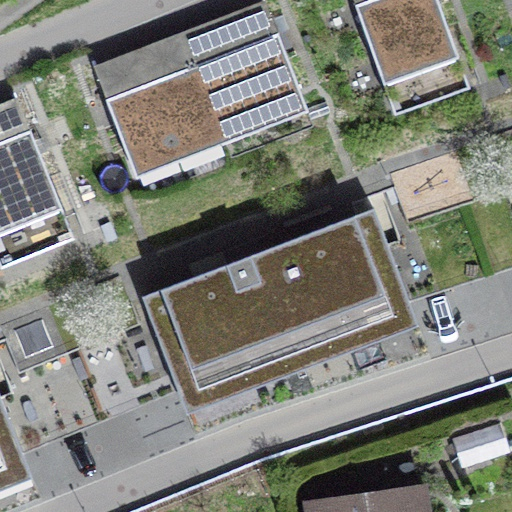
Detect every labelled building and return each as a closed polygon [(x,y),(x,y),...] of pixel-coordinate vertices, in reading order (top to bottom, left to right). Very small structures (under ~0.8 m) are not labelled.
[(264,0),(179,33),(218,135),(263,118),(258,104),(299,88),(264,0)] [(353,0),(395,114),(469,88),(437,0),(353,0)] [(173,152),(218,135),(179,33),(93,66),(127,154),(168,139),(173,152)] [(0,103),(0,266),(0,268),(74,238),(16,97),(0,103)] [(511,131),(363,181),(373,209),(387,244),(398,240),(413,280),(511,247),(511,131)] [(227,264),(142,297),(171,372),(178,390),(244,365),(249,379),(376,331),(371,317),(409,302),(387,244),(373,209),(227,264)] [(26,431),(171,372),(142,297),(132,269),(0,322),(0,394),(10,390),(26,431)] [(0,463),(23,454),(0,396),(0,463)] [(462,468),(510,452),(500,423),(452,438),(462,468)] [(328,511),(409,511),(408,499),(363,505),(361,485),(326,490),(328,511)]
